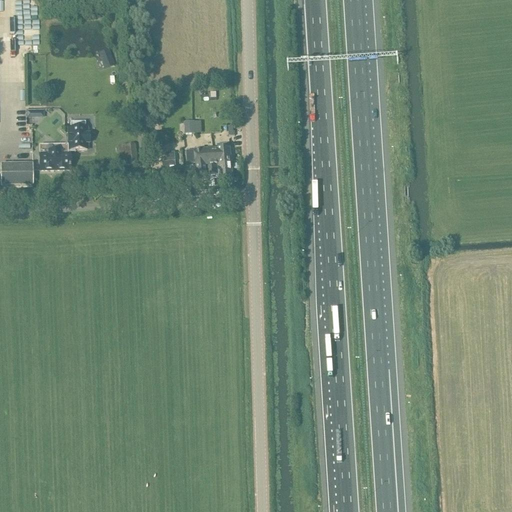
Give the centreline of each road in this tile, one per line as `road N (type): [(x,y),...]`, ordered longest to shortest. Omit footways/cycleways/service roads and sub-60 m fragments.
road 1 (motorway): [(387,511),(353,0)]
road 2 (motorway): [(316,0),(348,511)]
road 3 (tertiary): [(257,511),(253,197)]
road 4 (unclassified): [(253,197),(0,216)]
road 5 (tertiary): [(253,197),(244,0)]
